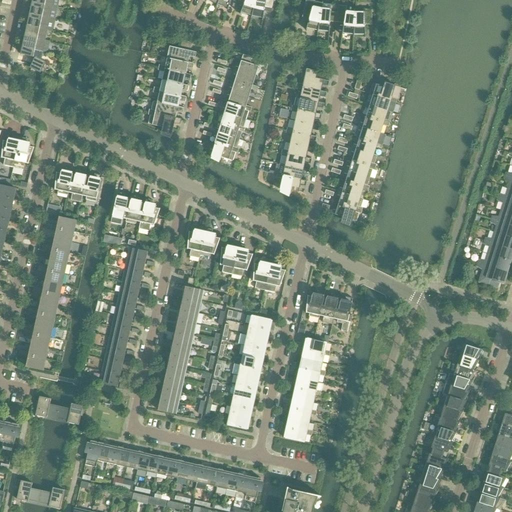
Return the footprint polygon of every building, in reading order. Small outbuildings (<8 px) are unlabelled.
[(218,0),(216,7),(217,7),(217,5),(227,8),(227,10),(228,10),(230,0),(218,0)] [(250,18),(251,18),(255,0),(243,0),(245,1),(239,14),(240,15),(241,13),(251,16),(250,18)] [(255,0),(251,18),(252,16),(262,19),(262,21),(265,6),(272,8),(273,0),(255,0)] [(317,33),(322,4),(322,2),(321,3),(314,1),(313,1),(307,0),(305,0),(302,15),(309,16),(305,30),(306,31),(306,29),(317,31),(317,33)] [(31,12),(31,14),(32,14),(32,15),(41,16),(54,20),(55,16),(56,11),(57,8),(51,7),(34,3),(33,3),(32,9),(31,12)] [(330,20),(337,20),(338,6),(322,4),(317,33),(318,31),(328,32),(328,34),(329,34),(330,20)] [(353,37),(355,13),(345,12),(346,6),(338,6),(337,20),(344,21),(341,36),(342,36),(342,34),(353,35),(353,37)] [(355,13),(353,37),(353,35),(364,35),(364,37),(365,37),(364,22),(371,22),(372,10),(364,10),(364,13),(355,13)] [(29,23),(28,25),(30,25),(52,31),(52,30),(54,20),(41,16),(32,15),(32,14),(31,14),(30,16),(29,20),(29,23)] [(26,34),(26,36),(27,36),(45,40),(46,33),(51,33),(52,31),(30,25),(28,25),(27,31),(26,34)] [(24,45),(23,47),(25,48),(41,51),(47,53),(49,44),(49,41),(48,41),(45,40),(27,36),(26,36),(24,42),(24,45)] [(169,46),(167,58),(187,63),(187,62),(189,57),(195,58),(196,52),(169,46)] [(47,53),(41,51),(25,48),(23,47),(22,55),(32,57),(34,57),(29,68),(40,73),(45,62),(41,60),(42,56),(47,58),(48,53),(47,53)] [(236,67),(234,71),(255,77),(258,67),(250,64),(252,57),(243,55),(239,67),(236,67)] [(159,65),(158,68),(185,74),(185,73),(186,68),(192,69),(193,64),(187,62),(187,63),(167,58),(165,66),(159,65)] [(164,72),(162,80),(182,85),(184,79),(190,80),(191,75),(185,73),(185,74),(158,68),(158,70),(164,72)] [(296,83),(296,86),(320,91),(321,86),(328,86),(329,81),(315,78),(317,71),(306,69),(303,85),(296,83)] [(234,71),(231,81),(234,82),(257,89),(258,87),(252,85),(255,77),(234,71)] [(154,87),(153,90),(180,96),(181,90),(187,91),(188,86),(182,85),(162,80),(160,89),(154,87)] [(354,89),(359,90),(362,81),(357,80),(354,89)] [(229,87),(228,91),(248,98),(251,90),(257,92),(257,89),(234,82),(232,88),(229,87)] [(372,84),(369,94),(395,101),(396,98),(390,97),(392,87),(389,87),(390,84),(384,82),(384,83),(385,83),(384,86),(372,84)] [(301,90),(299,99),(318,103),(318,102),(319,97),(325,98),(326,92),(320,91),(296,86),(295,89),(301,90)] [(159,94),(157,102),(177,107),(178,107),(179,101),(185,102),(186,97),(180,96),(153,90),(153,93),(159,94)] [(230,96),(227,103),(251,110),(251,108),(246,106),(248,98),(228,91),(227,95),(230,96)] [(367,101),(366,105),(390,112),(392,112),(395,105),(394,104),(395,101),(369,94),(372,95),(370,102),(367,101)] [(292,106),(291,108),(315,114),(317,108),(323,109),(324,104),(318,102),(318,103),(299,99),(295,98),(293,106),(292,106)] [(149,109),(148,112),(175,118),(176,113),(182,113),(183,108),(178,107),(177,107),(157,102),(153,101),(151,110),(149,109)] [(223,108),(221,112),(245,120),(248,111),(250,112),(251,110),(227,103),(226,109),(223,108)] [(367,110),(365,116),(388,123),(389,120),(388,120),(390,112),(366,105),(364,109),(367,110)] [(296,112),(294,121),(313,125),(313,124),(314,119),(320,120),(321,115),(315,114),(291,108),(290,111),(296,112)] [(161,132),(163,133),(163,135),(168,137),(169,136),(171,137),(171,136),(174,124),(180,125),(181,119),(175,118),(148,112),(148,115),(150,115),(148,124),(162,127),(161,132)] [(223,117),(221,123),(244,131),(245,128),(243,128),(245,120),(221,112),(220,116),(223,117)] [(360,122),(359,126),(379,132),(381,124),(387,126),(388,123),(365,116),(363,123),(360,122)] [(287,128),(286,131),(310,136),(312,131),(318,131),(319,126),(313,124),(313,125),(294,121),(293,129),(287,128)] [(216,128),(215,133),(239,140),(242,132),(244,133),(244,131),(221,123),(219,129),(216,128)] [(359,126),(355,138),(358,139),(358,138),(381,145),(385,134),(379,132),(359,126)] [(291,135),(290,143),(308,147),(309,142),(315,142),(316,137),(310,136),(286,131),(285,133),(291,135)] [(216,137),(214,144),(238,151),(238,149),(236,148),(239,140),(215,133),(214,136),(216,137)] [(3,165),(13,167),(20,137),(13,136),(12,140),(7,139),(7,142),(3,141),(3,140),(1,158),(2,158),(5,159),(3,165)] [(20,137),(13,167),(23,170),(24,163),(27,164),(28,164),(34,147),(33,147),(29,147),(30,144),(25,143),(27,139),(20,137)] [(353,144),(352,148),(372,154),(375,146),(381,148),(381,145),(358,138),(358,139),(356,145),(353,144)] [(282,150),(281,153),(306,158),(307,153),(313,153),(314,148),(308,147),(290,143),(288,151),(282,150)] [(213,150),(210,149),(208,153),(211,154),(211,156),(212,157),(212,159),(217,161),(218,160),(220,161),(220,159),(221,157),(232,161),(235,153),(237,153),(238,151),(214,144),(213,150)] [(354,153),(351,160),(375,167),(376,164),(374,163),(376,155),(372,154),(352,148),(351,152),(354,153)] [(286,157),(285,165),(303,169),(304,164),(310,164),(312,159),(306,158),(281,153),(280,156),(286,157)] [(346,166),(345,170),(369,177),(372,169),(374,170),(375,167),(351,160),(349,166),(346,166)] [(276,175),(301,180),(302,175),(308,176),(309,170),(303,169),(285,165),(279,164),(277,172),(276,175)] [(57,193),(67,195),(72,176),(73,169),(66,168),(66,172),(61,171),(60,173),(57,173),(57,172),(56,172),(54,190),(55,190),(58,190),(57,193)] [(346,174),(344,181),(368,189),(369,186),(367,185),(369,177),(345,170),(344,174),(346,174)] [(70,200),(80,202),(86,179),(87,172),(80,171),(80,175),(75,174),(74,177),(72,176),(67,195),(68,195),(68,193),(72,193),(70,200)] [(86,179),(80,202),(81,202),(82,196),(86,197),(85,199),(96,202),(101,175),(94,174),(94,178),(89,177),(88,180),(86,179)] [(307,182),(301,180),(276,175),(275,178),(282,179),(279,190),(282,191),(281,192),(281,193),(286,195),(287,194),(289,195),(290,190),(298,192),(299,186),(305,187),(307,182)] [(339,187),(338,191),(363,199),(365,191),(367,192),(368,189),(344,181),(342,188),(339,187)] [(0,185),(0,196),(14,200),(14,197),(15,195),(16,189),(0,185)] [(499,195),(498,197),(511,201),(511,189),(507,189),(505,195),(499,195)] [(340,196),(338,203),(361,211),(362,208),(360,207),(363,199),(338,191),(337,195),(340,196)] [(125,222),(126,222),(130,202),(127,202),(128,199),(123,198),(124,194),(117,192),(110,222),(113,223),(121,225),(122,218),(126,219),(125,222)] [(138,229),(139,229),(144,206),(144,205),(141,205),(142,203),(137,201),(138,197),(131,195),(130,202),(126,222),(136,224),(136,221),(140,222),(138,229)] [(0,196),(0,208),(11,211),(12,208),(12,206),(14,200),(0,196)] [(503,203),(500,210),(511,213),(511,201),(498,197),(497,200),(503,203)] [(144,206),(139,229),(149,231),(150,224),(153,225),(154,226),(160,209),(159,208),(159,209),(155,208),(156,206),(151,205),(153,200),(145,199),(144,205),(144,206)] [(361,211),(338,203),(336,210),(333,209),(331,214),(342,217),(341,219),(341,220),(343,221),(342,223),(347,225),(348,224),(350,225),(351,224),(352,220),(356,221),(358,213),(360,214),(361,211)] [(0,208),(0,219),(9,221),(9,218),(10,216),(11,211),(0,208)] [(492,217),(491,219),(511,225),(511,213),(500,210),(498,217),(492,217)] [(47,223),(46,226),(73,232),(76,221),(59,217),(57,225),(47,223)] [(0,219),(0,230),(6,232),(7,229),(8,227),(9,221),(0,219)] [(496,225),(494,232),(511,237),(511,225),(491,219),(490,222),(496,225)] [(56,231),(54,239),(71,243),(73,232),(46,226),(46,229),(56,231)] [(189,256),(199,258),(205,228),(198,227),(198,231),(193,230),(193,232),(189,232),(189,231),(188,231),(187,249),(191,249),(189,256)] [(205,228),(199,258),(207,260),(208,256),(210,257),(210,254),(213,254),(213,255),(214,255),(220,238),(219,238),(215,238),(216,235),(211,234),(213,230),(205,228)] [(485,238),(484,241),(511,249),(511,237),(494,232),(492,239),(485,238)] [(42,244),(42,247),(68,253),(71,243),(54,239),(52,246),(42,244)] [(489,247),(487,254),(508,261),(508,263),(509,263),(510,259),(511,256),(511,253),(511,249),(484,241),(483,244),(489,247)] [(222,272),(232,274),(238,244),(231,243),(231,247),(226,246),(225,249),(222,248),(222,247),(221,247),(219,265),(220,265),(223,265),(222,272)] [(238,244),(232,274),(241,277),(243,270),(246,270),(246,271),(252,254),(248,254),(249,251),(244,250),(245,246),(238,244)] [(51,252),(49,260),(66,264),(68,253),(42,247),(41,250),(51,252)] [(129,248),(127,259),(145,263),(147,252),(129,248)] [(478,260),(477,263),(483,265),(506,272),(508,266),(509,263),(508,263),(508,261),(487,254),(485,261),(478,260)] [(127,259),(125,270),(142,274),(145,263),(127,259)] [(255,288),(264,290),(271,260),(264,259),(264,263),(259,262),(258,265),(255,264),(255,263),(254,263),(252,281),(253,281),(256,282),(255,288)] [(38,265),(37,268),(64,274),(66,264),(49,260),(48,267),(38,265)] [(271,260),(264,290),(274,293),(276,286),(279,287),(285,270),(284,270),(281,270),(281,267),(277,266),(278,262),(271,260)] [(483,265),(477,263),(476,266),(482,270),(478,282),(496,288),(499,282),(503,283),(504,281),(506,272),(483,265)] [(46,273),(45,281),(61,285),(64,274),(37,268),(36,271),(46,273)] [(125,270),(122,281),(140,285),(142,274),(125,270)] [(33,287),(32,290),(59,295),(61,285),(45,281),(43,289),(33,287)] [(122,281),(120,292),(138,296),(140,285),(122,281)] [(221,286),(220,291),(228,292),(230,284),(227,283),(221,286)] [(185,286),(182,298),(200,302),(203,290),(185,286)] [(42,295),(40,302),(57,306),(59,295),(32,290),(32,292),(42,295)] [(308,316),(318,318),(323,299),(324,292),(317,291),(317,295),(312,294),(311,296),(308,296),(308,295),(307,295),(305,313),(306,313),(309,313),(308,316)] [(120,292),(117,303),(135,307),(138,296),(120,292)] [(332,324),(332,321),(337,302),(338,295),(331,294),(331,298),(326,297),(325,300),(323,299),(318,318),(319,318),(319,316),(323,316),(322,322),(332,324)] [(337,302),(332,321),(333,321),(333,319),(337,320),(336,322),(343,324),(342,331),(348,332),(350,322),(347,321),(353,298),(345,297),(345,301),(340,300),(339,303),(337,302)] [(182,298),(180,309),(198,313),(200,302),(182,298)] [(28,308),(28,311),(54,317),(57,306),(40,302),(38,310),(28,308)] [(117,303),(115,315),(133,319),(135,307),(117,303)] [(180,309),(177,320),(195,324),(198,313),(180,309)] [(37,316),(35,323),(52,327),(54,317),(28,311),(27,314),(37,316)] [(115,315),(112,326),(130,330),(133,319),(115,315)] [(251,315),(249,325),(267,330),(268,330),(269,325),(271,319),(251,315)] [(177,320),(175,331),(193,335),(195,324),(177,320)] [(24,329),(23,332),(50,338),(52,327),(35,323),(34,331),(24,329)] [(306,326),(299,324),(297,333),(304,335),(306,326)] [(249,325),(247,335),(266,340),(267,334),(268,330),(267,330),(249,325)] [(112,326),(110,337),(128,341),(130,330),(112,326)] [(175,331),(172,342),(190,346),(193,335),(175,331)] [(32,337),(31,344),(47,348),(50,338),(23,332),(22,335),(32,337)] [(247,335),(245,345),(263,349),(264,350),(265,345),(266,340),(247,335)] [(110,337),(107,348),(125,352),(128,341),(110,337)] [(305,344),(304,348),(305,348),(329,354),(330,351),(324,350),(326,342),(323,342),(314,339),(307,338),(305,344)] [(172,342),(170,354),(188,358),(190,346),(172,342)] [(460,354),(478,360),(480,357),(478,356),(481,351),(482,349),(463,343),(462,346),(462,348),(461,354),(460,353),(460,354)] [(19,350),(18,353),(45,359),(47,348),(31,344),(29,352),(19,350)] [(245,345),(242,355),(262,360),(263,354),(264,350),(263,349),(245,345)] [(107,348),(105,359),(123,363),(125,352),(107,348)] [(303,353),(302,358),(322,362),(323,355),(329,356),(329,354),(305,348),(304,348),(303,353)] [(45,359),(18,353),(18,356),(27,358),(26,366),(43,370),(45,359)] [(170,354),(167,365),(185,369),(188,358),(170,354)] [(457,364),(475,370),(477,367),(475,366),(478,360),(460,354),(458,358),(459,359),(457,364)] [(242,355),(240,365),(258,369),(260,370),(261,365),(262,360),(242,355)] [(301,364),(300,368),(301,368),(325,374),(325,371),(320,370),(322,362),(302,358),(301,364)] [(105,359),(102,370),(120,374),(123,363),(105,359)] [(453,375),(472,381),(474,377),(472,376),(475,370),(457,364),(455,369),(456,369),(454,374),(453,375)] [(167,365),(165,376),(183,380),(185,369),(167,365)] [(240,365),(238,375),(257,380),(259,374),(260,370),(258,369),(240,365)] [(299,373),(298,378),(317,382),(319,375),(324,376),(325,374),(301,368),(300,368),(299,373)] [(120,374),(102,370),(99,382),(117,386),(120,374)] [(449,373),(445,384),(469,391),(471,388),(469,387),(472,381),(453,375),(449,373)] [(238,375),(236,385),(254,389),(255,389),(256,385),(257,380),(238,375)] [(165,376),(162,387),(180,391),(183,380),(165,376)] [(297,383),(296,388),(297,388),(320,394),(321,391),(316,390),(317,382),(298,378),(297,383)] [(442,394),(447,395),(466,401),(467,398),(465,397),(469,391),(445,384),(442,394)] [(236,385),(233,395),(253,399),(254,394),(255,389),(254,389),(236,385)] [(162,387),(160,398),(178,402),(180,391),(162,387)] [(295,393),(293,398),(313,402),(314,395),(320,396),(320,394),(297,388),(296,388),(295,393)] [(233,395),(231,405),(250,409),(251,409),(252,405),(253,399),(233,395)] [(444,406),(462,411),(464,408),(462,407),(466,401),(447,395),(446,400),(445,405),(444,405),(444,406)] [(46,418),(47,417),(49,405),(51,399),(44,397),(39,396),(38,400),(35,415),(46,418)] [(178,402),(160,398),(157,410),(175,414),(178,402)] [(292,403),(291,408),(292,408),(316,413),(316,411),(311,410),(313,402),(293,398),(292,403)] [(70,410),(67,421),(67,422),(78,425),(83,406),(71,403),(70,410)] [(49,405),(47,417),(57,419),(59,408),(49,405)] [(231,405),(229,415),(249,419),(250,414),(251,409),(250,409),(231,405)] [(440,416),(459,422),(461,419),(459,418),(462,411),(444,406),(442,410),(443,410),(441,415),(440,416)] [(57,419),(67,421),(70,410),(59,408),(57,419)] [(290,413),(289,418),(308,422),(310,415),(315,416),(316,413),(292,408),(291,408),(290,413)] [(503,417),(501,424),(511,427),(511,415),(504,413),(504,414),(506,414),(505,417),(503,417)] [(249,419),(229,415),(227,425),(245,429),(246,430),(247,425),(249,419)] [(437,426),(456,432),(458,429),(456,428),(459,422),(440,416),(439,420),(440,420),(438,426),(437,426)] [(288,423),(287,428),(288,428),(311,433),(316,434),(316,432),(312,431),(307,430),(308,422),(289,418),(288,423)] [(3,442),(2,442),(1,446),(12,449),(15,436),(17,437),(19,429),(17,428),(18,424),(12,423),(10,423),(8,422),(3,442)] [(500,427),(498,434),(511,438),(511,427),(501,424),(502,425),(501,428),(500,427)] [(434,437),(453,442),(454,439),(452,438),(456,432),(437,426),(436,430),(437,431),(435,436),(434,436),(434,437)] [(288,428),(287,428),(286,432),(284,438),(304,442),(306,435),(311,436),(311,433),(288,428)] [(497,438),(495,444),(511,449),(511,438),(498,434),(498,435),(499,435),(498,438),(497,438)] [(442,458),(442,457),(444,452),(447,453),(447,452),(453,442),(434,437),(433,441),(432,446),(431,446),(431,447),(431,448),(430,453),(429,453),(429,454),(442,458)] [(96,467),(97,460),(100,443),(98,442),(98,443),(96,442),(90,440),(89,444),(87,444),(86,452),(87,452),(85,465),(96,467)] [(97,460),(107,462),(110,445),(103,444),(103,443),(100,443),(97,460)] [(493,448),(491,455),(509,460),(511,454),(511,449),(495,444),(494,445),(496,445),(495,448),(493,448)] [(107,462),(117,465),(120,447),(118,447),(110,445),(107,462)] [(117,465),(127,467),(130,450),(123,448),(120,447),(117,465)] [(127,467),(136,469),(140,451),(138,451),(130,450),(127,467)] [(136,469),(146,471),(150,454),(143,452),(140,451),(136,469)] [(146,471),(156,474),(160,456),(158,455),(158,456),(150,454),(146,471)] [(425,464),(444,470),(446,467),(444,465),(447,459),(448,459),(442,457),(442,458),(429,454),(428,454),(429,454),(426,463),(425,464)] [(489,466),(488,471),(488,472),(499,476),(499,475),(501,470),(505,471),(511,461),(509,460),(491,455),(488,465),(489,466)] [(156,474),(167,476),(170,459),(163,457),(160,456),(156,474)] [(167,476),(177,478),(180,460),(178,460),(170,459),(167,476)] [(177,478),(186,480),(190,463),(183,461),(180,460),(177,478)] [(186,480),(196,482),(200,465),(198,464),(198,465),(190,463),(186,480)] [(422,474),(441,480),(442,477),(440,476),(444,470),(425,464),(424,468),(425,468),(423,474),(422,473),(422,474)] [(205,490),(206,485),(210,467),(203,466),(203,465),(200,465),(196,482),(195,488),(205,490)] [(206,485),(216,487),(220,469),(218,469),(210,467),(206,485)] [(216,487),(226,489),(230,472),(223,470),(220,469),(216,487)] [(485,475),(483,482),(500,487),(506,478),(499,475),(499,476),(488,472),(488,471),(486,471),(486,472),(487,473),(486,476),(485,475)] [(226,489),(236,491),(240,474),(238,473),(237,474),(230,472),(226,489)] [(235,497),(244,499),(246,493),(250,476),(243,475),(243,474),(240,474),(236,491),(235,497)] [(419,485),(437,491),(439,487),(437,486),(441,480),(422,474),(421,478),(422,479),(420,484),(419,484),(419,485)] [(246,493),(244,499),(244,500),(255,502),(258,490),(260,490),(262,482),(260,482),(261,478),(258,478),(250,476),(246,493)] [(28,502),(28,501),(30,489),(32,483),(21,480),(16,479),(14,486),(19,487),(16,499),(28,502)] [(482,485),(479,492),(497,498),(497,497),(503,488),(500,487),(483,482),(482,483),(484,483),(483,486),(482,485)] [(416,495),(434,501),(436,497),(434,496),(437,491),(419,485),(418,489),(417,494),(416,494),(416,495)] [(51,494),(49,505),(48,506),(60,509),(62,497),(67,498),(69,491),(68,491),(64,490),(53,487),(51,494)] [(311,511),(313,505),(314,505),(313,505),(317,496),(320,497),(320,496),(314,494),(292,489),(292,490),(288,487),(287,487),(286,489),(284,499),(284,500),(281,510),(283,511),(282,511),(311,511)] [(30,489),(28,501),(38,503),(41,492),(30,489)] [(38,503),(49,505),(51,494),(41,492),(38,503)] [(478,496),(476,502),(490,506),(496,508),(500,510),(505,500),(499,498),(497,497),(497,498),(479,492),(479,493),(481,493),(480,496),(478,496)] [(416,506),(431,511),(433,508),(431,507),(434,501),(416,495),(414,499),(415,499),(413,505),(413,504),(412,505),(416,506)] [(475,506),(473,511),(494,511),(496,508),(490,506),(476,502),(476,503),(478,504),(477,506),(475,506)]
